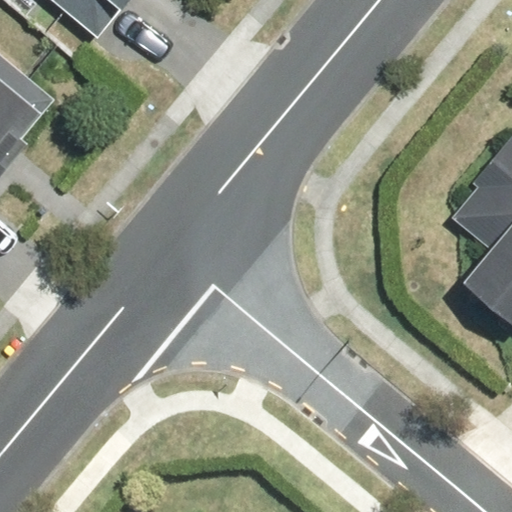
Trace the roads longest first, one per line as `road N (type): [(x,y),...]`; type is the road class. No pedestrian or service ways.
road 1 (residential): [(176,257),(473,511)]
road 2 (residential): [(383,0),(176,257)]
road 3 (residential): [(176,257),(0,461)]
